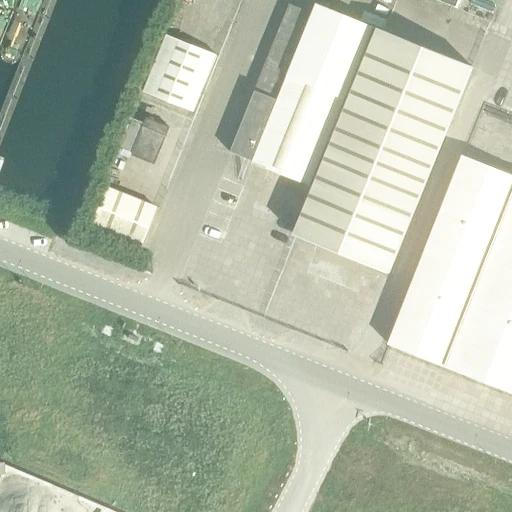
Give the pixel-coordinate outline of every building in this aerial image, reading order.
[(433,0),(460,11),(463,0),(433,0)] [(237,138),(234,145),(231,153),(254,162),(254,163),(315,188),(296,235),(389,272),(471,67),(440,55),(397,37),(316,4),(313,14),(289,5),(250,106),(248,106),(235,137),(237,138)] [(144,93),(194,113),(217,56),(166,36),(144,93)] [(155,164),(169,128),(147,119),(133,155),(155,164)] [(469,377),(511,268),(511,175),(462,155),(389,346),(469,377)] [(139,249),(155,208),(108,189),(92,230),(139,249)] [(511,393),(511,268),(469,377),(511,393)]
